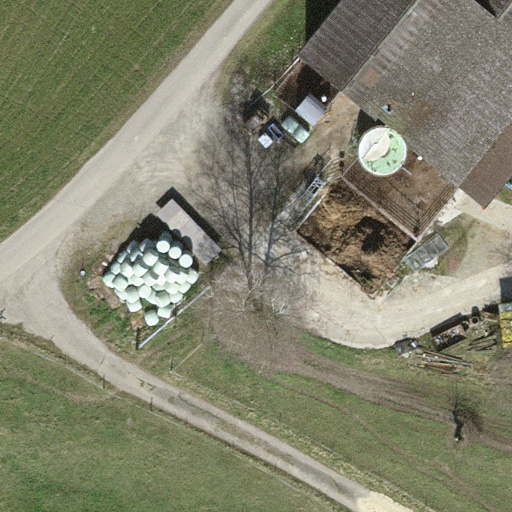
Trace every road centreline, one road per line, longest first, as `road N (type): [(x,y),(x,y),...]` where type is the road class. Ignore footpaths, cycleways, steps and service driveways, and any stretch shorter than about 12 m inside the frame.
road 1 (track): [(5,276),(85,357),(320,470),(380,511)]
road 2 (unclassified): [(254,0),(101,181),(0,278)]
